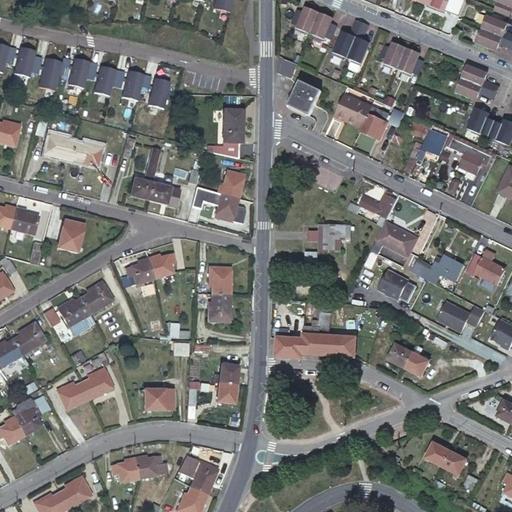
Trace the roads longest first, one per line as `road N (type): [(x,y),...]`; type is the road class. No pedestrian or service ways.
road 1 (residential): [(264,128),(296,132),(511,236)]
road 2 (residential): [(0,22),(264,79)]
road 3 (residential): [(250,442),(181,431),(126,437),(65,459),(0,497)]
road 4 (residential): [(424,403),(291,457),(247,455)]
road 5 (residential): [(338,0),(511,71)]
road 6 (residential): [(159,224),(0,318)]
road 7 (residential): [(424,403),(359,371),(259,365)]
road 8 (residential): [(159,224),(0,184)]
road 9 (residential): [(264,128),(260,249)]
road 10 (residential): [(306,511),(353,491),(384,494),(416,511)]
